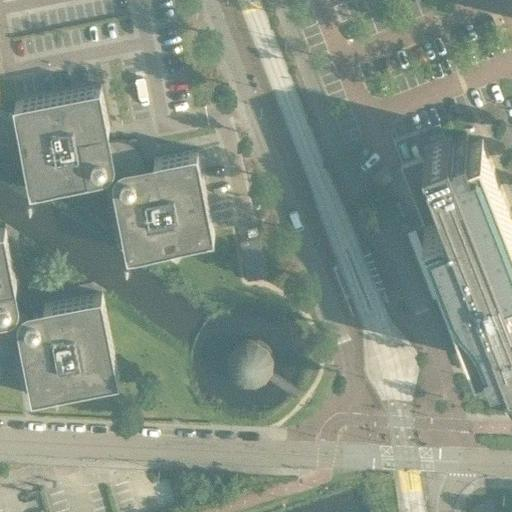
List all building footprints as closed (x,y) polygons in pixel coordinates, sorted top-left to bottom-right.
[(129,137),(128,138),(122,136),(116,135),(111,136),(100,84),(15,101),(16,109),(18,115),(32,187),(90,175),(90,174),(105,171),(107,173),(109,174),(111,176),(113,177),(115,178),(118,193),(117,193),(129,252),(214,235),(197,149),(145,159),(144,154),(141,149),(137,144),(138,143),(138,142),(138,140),(138,139),(137,138),(137,137),(136,136),(135,136),(133,135),(132,135),(131,136),(130,136),(129,137)] [(0,114),(2,115),(4,116),(7,116),(10,116),(13,116),(16,116),(18,115),(16,109),(14,109),(12,109),(9,109),(7,109),(5,108),(2,107),(0,106),(0,105),(0,114)] [(470,142),(466,132),(455,136),(456,139),(453,140),(451,134),(424,144),(428,154),(423,156),(422,154),(400,162),(477,358),(489,353),(493,363),(504,359),(503,356),(507,355),(511,366),(511,365),(511,290),(508,280),(511,278),(511,211),(483,137),(470,142)] [(5,227),(0,227),(0,343),(1,343),(3,343),(4,342),(5,341),(5,340),(12,342),(17,343),(23,343),(33,395),(119,377),(102,292),(44,303),(44,304),(28,307),(27,305),(25,304),(23,302),(21,301),(19,300),(16,285),(17,285),(5,227)] [(227,361),(229,370),(233,377),(241,382),(249,384),(258,383),(265,378),(270,371),(271,370),(273,362),(271,353),(266,346),(259,340),(250,339),(241,340),(234,345),(229,352),(227,361)]
